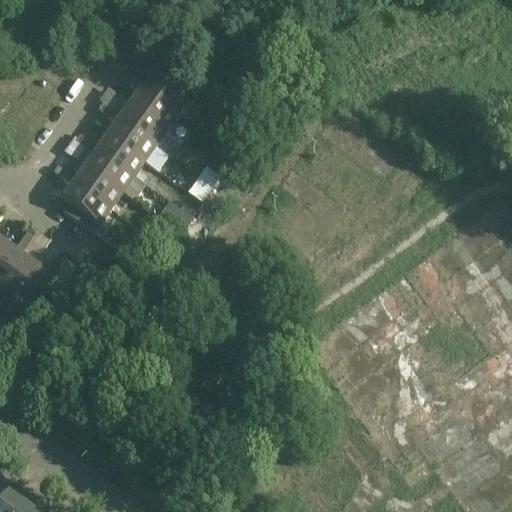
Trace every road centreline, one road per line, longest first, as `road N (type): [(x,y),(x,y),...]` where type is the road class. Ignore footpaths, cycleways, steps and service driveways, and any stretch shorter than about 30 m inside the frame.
road 1 (residential): [(12,193),(109,261),(1,426)]
road 2 (residential): [(12,193),(118,50)]
road 3 (residential): [(1,426),(125,511)]
